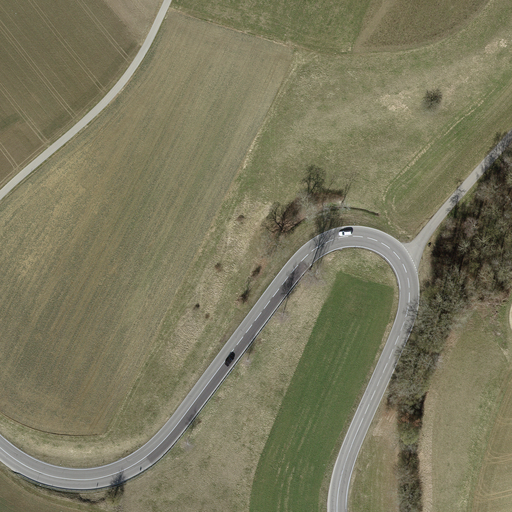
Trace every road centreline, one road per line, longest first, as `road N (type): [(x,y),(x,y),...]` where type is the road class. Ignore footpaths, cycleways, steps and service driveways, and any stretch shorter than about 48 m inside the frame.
road 1 (primary): [(399,258),(362,236),(324,243),(170,434),(116,474),(51,476),(0,445)]
road 2 (primary): [(337,511),(346,459),(404,314),(407,275),(399,258)]
road 3 (track): [(169,0),(115,91),(0,196)]
road 4 (unclassified): [(511,138),(399,258)]
